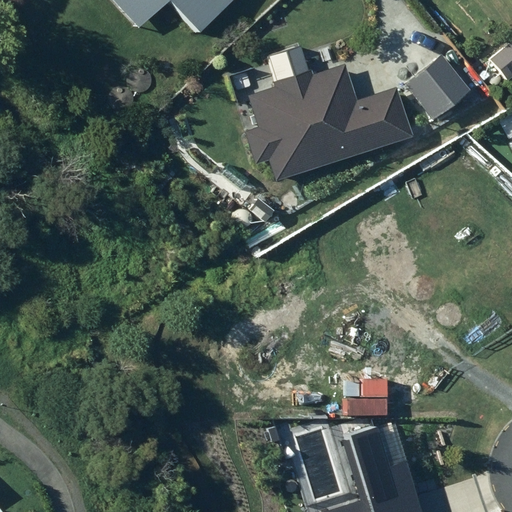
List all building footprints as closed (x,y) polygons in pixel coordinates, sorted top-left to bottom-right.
[(111,0),(137,27),(164,0),(197,33),(230,0),(111,0)] [(478,0),(434,0),(472,46),(498,25),(478,0)] [(511,83),(511,44),(509,41),(488,57),(510,86),(511,83)] [(266,161),(273,181),(413,138),(398,88),(356,101),(344,62),(307,74),(299,48),(268,57),(276,83),(248,92),(257,121),(238,127),(251,166),(266,161)] [(442,55),(403,84),(429,120),(469,91),(442,55)]
